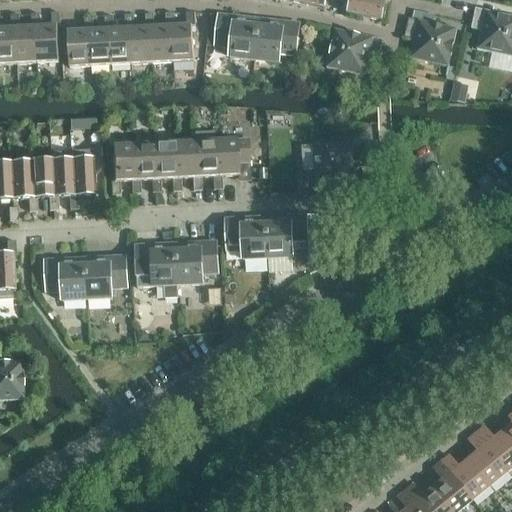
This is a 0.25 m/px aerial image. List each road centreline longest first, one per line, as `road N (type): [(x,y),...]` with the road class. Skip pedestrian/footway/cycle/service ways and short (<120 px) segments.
road 1 (unclassified): [(0,508),(121,422),(363,273)]
road 2 (residential): [(363,273),(333,219),(317,209),(0,232)]
road 3 (residential): [(441,222),(384,131),(393,31),(232,0)]
road 4 (secondary): [(220,511),(511,317)]
road 5 (residential): [(359,511),(511,400)]
